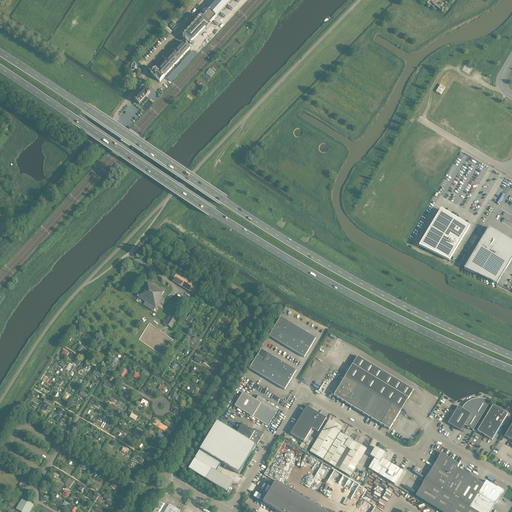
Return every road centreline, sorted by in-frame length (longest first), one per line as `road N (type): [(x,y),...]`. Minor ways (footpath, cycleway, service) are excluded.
road 1 (primary): [(511,355),(316,257),(0,52)]
road 2 (primary): [(0,67),(288,258),(511,368)]
road 3 (unclassified): [(511,481),(430,433),(415,458),(301,391),(230,511)]
road 4 (unclassified): [(164,201),(359,0)]
road 5 (unclassified): [(0,402),(84,284)]
